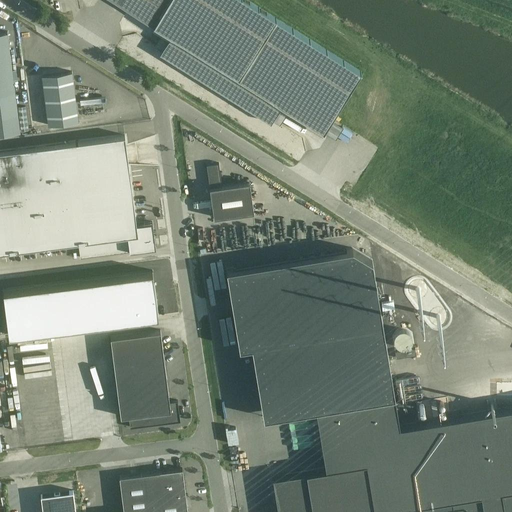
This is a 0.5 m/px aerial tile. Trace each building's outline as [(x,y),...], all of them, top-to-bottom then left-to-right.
[(114,0),(153,25),(169,0),(114,0)] [(276,18),(246,0),(169,0),(153,25),(170,35),(238,78),(276,18)] [(360,72),(276,18),(238,78),(282,105),(323,131),(329,122),(360,72)] [(0,133),(20,131),(7,31),(0,32),(0,133)] [(282,105),(238,78),(170,35),(160,52),(271,122),(282,105)] [(78,121),(72,71),(42,75),(48,125),(78,121)] [(136,223),(129,165),(125,135),(0,150),(0,251),(78,241),(80,257),(156,247),(152,221),(136,223)] [(218,162),(206,164),(214,216),(253,211),(249,181),(221,185),(218,162)] [(253,227),(243,227),(243,236),(254,236),(253,227)] [(232,268),(226,269),(239,347),(251,345),(255,369),(308,360),(316,407),(316,408),(324,456),(344,452),(346,464),(366,461),(374,511),(411,504),(412,511),(454,511),(454,508),(453,504),(482,499),(484,511),(511,511),(511,405),(398,424),(393,394),(372,260),(352,248),(346,249),(347,252),(233,271),(232,268)] [(152,270),(3,289),(9,335),(158,316),(152,270)] [(177,400),(169,401),(160,330),(110,336),(120,416),(128,415),(130,427),(180,421),(177,400)] [(414,347),(395,350),(396,357),(415,354),(414,347)] [(324,456),(326,468),(272,476),(278,511),(366,511),(374,511),(366,461),(346,464),(344,452),(324,456)] [(123,511),(187,511),(185,490),(182,468),(159,471),(119,476),(123,511)] [(42,494),(40,494),(42,511),(75,511),(73,490),(69,491),(69,492),(42,496),(42,494)]
